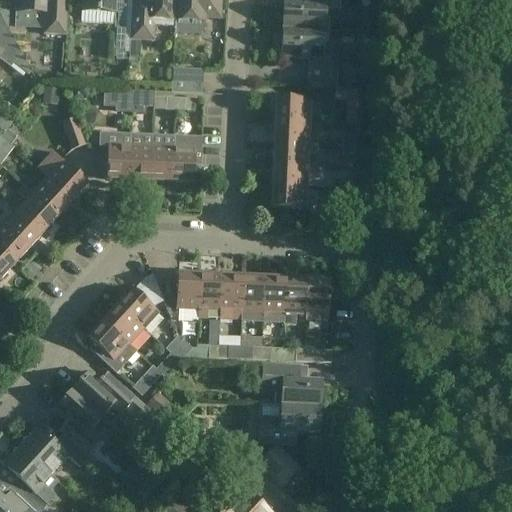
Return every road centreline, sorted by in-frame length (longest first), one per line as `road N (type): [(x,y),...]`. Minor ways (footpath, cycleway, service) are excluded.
road 1 (residential): [(350,511),(365,248),(222,241)]
road 2 (residential): [(222,241),(231,0)]
road 3 (residential): [(222,241),(122,245),(56,329)]
